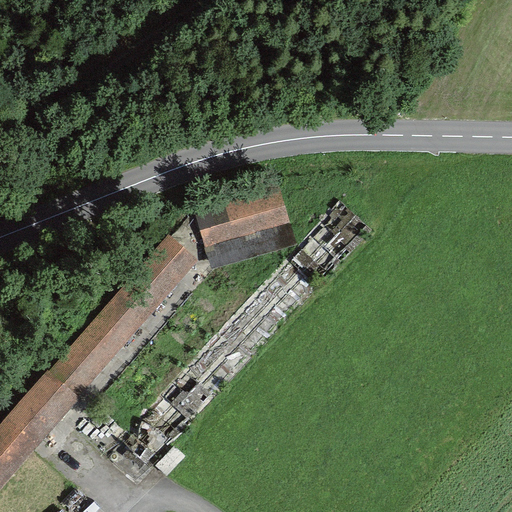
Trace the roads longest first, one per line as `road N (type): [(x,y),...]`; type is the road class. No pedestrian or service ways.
road 1 (tertiary): [(511,138),(293,140),(207,159),(0,238)]
road 2 (track): [(216,0),(0,153)]
